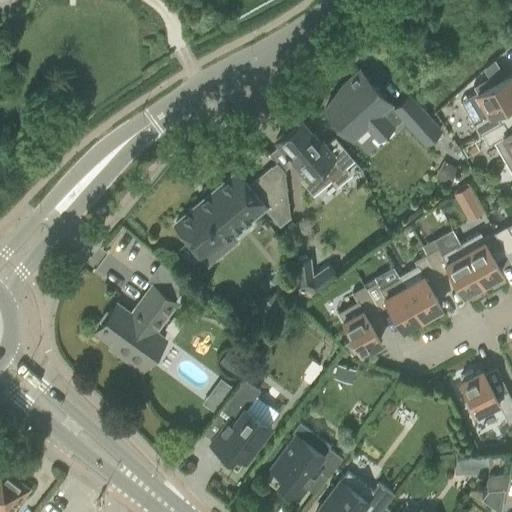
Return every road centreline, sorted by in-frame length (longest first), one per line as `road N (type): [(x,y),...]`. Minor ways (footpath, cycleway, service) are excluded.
road 1 (unclassified): [(77,187),(152,122),(337,0)]
road 2 (tertiary): [(133,481),(6,345)]
road 3 (tertiary): [(0,393),(97,467),(133,481)]
road 4 (unclassified): [(3,305),(50,243),(77,187)]
